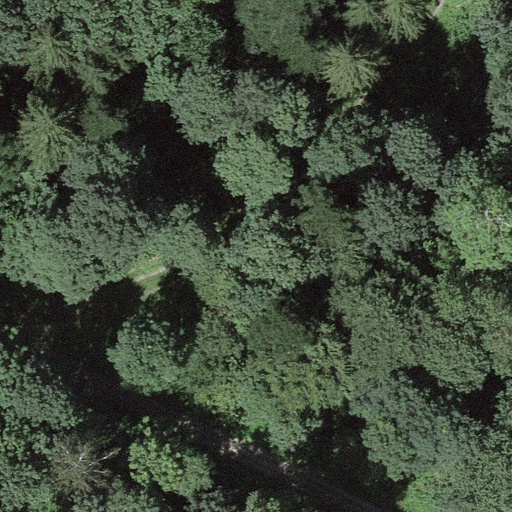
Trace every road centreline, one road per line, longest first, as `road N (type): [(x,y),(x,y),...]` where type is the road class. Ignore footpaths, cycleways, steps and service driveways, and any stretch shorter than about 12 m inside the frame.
road 1 (track): [(420,0),(308,175),(222,252),(15,341)]
road 2 (track): [(0,335),(372,511)]
